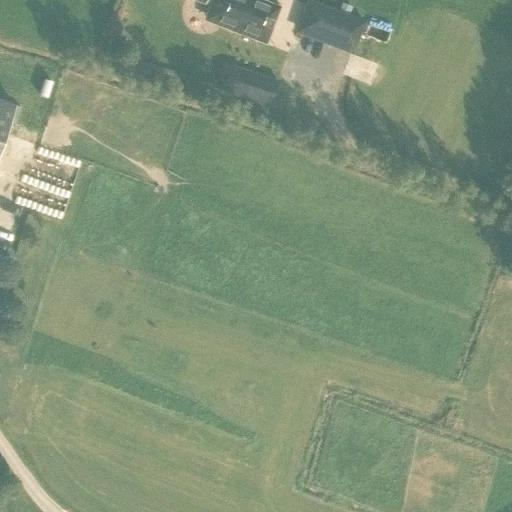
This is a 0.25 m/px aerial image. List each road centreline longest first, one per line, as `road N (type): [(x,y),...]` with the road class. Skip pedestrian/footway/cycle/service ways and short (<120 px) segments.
road 1 (track): [(426,0),(422,48),(402,84),(371,111),(332,125),(288,123),(0,27)]
road 2 (track): [(511,203),(352,144),(332,125)]
